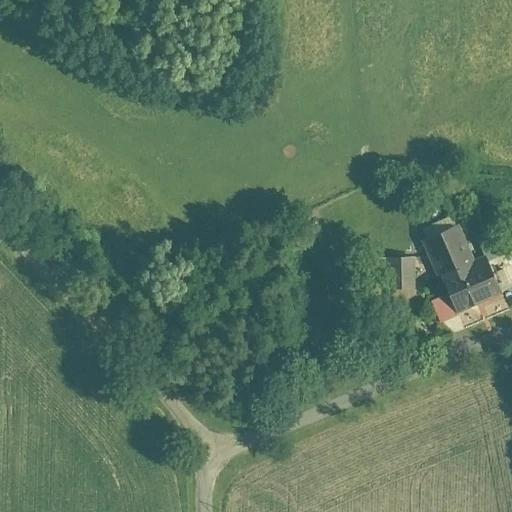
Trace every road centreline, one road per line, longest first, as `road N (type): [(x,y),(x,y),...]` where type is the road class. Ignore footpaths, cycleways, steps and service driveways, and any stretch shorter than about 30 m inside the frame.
road 1 (residential): [(208,454),(268,435),(511,323)]
road 2 (residential): [(208,454),(0,227)]
